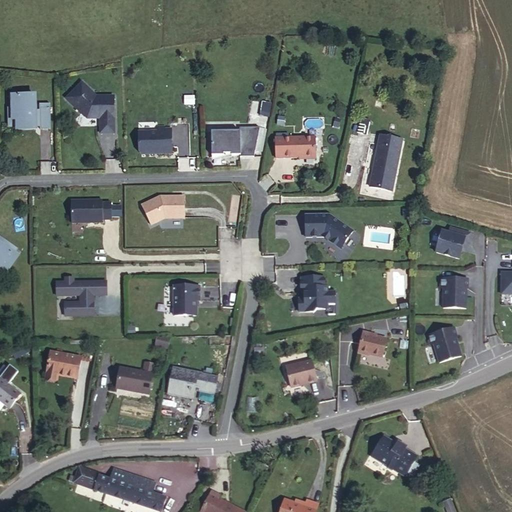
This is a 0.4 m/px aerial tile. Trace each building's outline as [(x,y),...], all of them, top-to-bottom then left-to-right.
[(67,100),(87,120),(100,119),(100,135),(114,134),(113,98),(96,98),(82,84),(67,100)] [(35,97),(14,97),(14,109),(14,111),(11,110),(11,122),(19,121),(18,124),(19,131),(36,131),(36,128),(36,117),(33,117),(33,112),(36,112),(36,111),(35,97)] [(51,108),(40,108),(40,111),(41,128),(41,131),(51,130),(51,108)] [(14,109),(8,109),(9,124),(15,124),(18,124),(19,121),(11,122),(11,110),(14,111),(14,109)] [(368,132),(369,117),(359,116),(358,131),(368,132)] [(137,134),(137,153),(142,155),(153,155),(153,154),(158,154),(158,155),(172,155),(172,130),(162,130),(162,128),(156,128),(156,133),(137,134)] [(240,133),(211,133),(212,157),(221,157),(221,155),(229,155),(229,157),(238,157),(238,158),(252,158),(260,129),(240,130),(240,133)] [(381,138),(370,189),(392,194),(403,142),(381,138)] [(316,139),(276,140),(276,160),(316,159),(316,139)] [(44,162),(44,172),(56,172),(56,162),(44,162)] [(184,196),(160,197),(143,207),(153,226),(167,218),(186,217),(184,196)] [(87,223),(88,224),(104,224),(104,221),(112,221),(112,204),(103,204),(103,202),(72,202),(72,224),(83,224),(83,223),(87,223)] [(322,215),(306,216),(307,238),(323,238),(342,243),(350,222),(322,215)] [(449,235),(442,233),(436,255),(459,261),(462,251),(464,244),(468,245),(471,236),(451,230),(449,235)] [(0,270),(5,274),(16,258),(11,254),(15,249),(2,240),(0,242),(0,270)] [(511,272),(502,272),(501,295),(511,294),(511,272)] [(65,283),(57,283),(57,297),(80,297),(80,304),(65,304),(65,317),(94,317),(93,296),(107,296),(106,283),(74,283),(74,279),(65,279),(65,283)] [(323,280),(300,281),(300,296),(304,296),(304,301),(297,301),(298,315),(313,314),(315,313),(324,312),(324,307),(326,307),(333,307),(333,295),(326,295),(326,290),(323,291),(323,280)] [(441,280),(440,291),(443,291),(443,311),(466,310),(466,295),(466,290),(467,291),(468,281),(441,280)] [(198,288),(172,288),(172,318),(195,318),(195,302),(198,302),(198,288)] [(408,308),(407,301),(400,302),(402,309),(408,308)] [(427,338),(430,348),(433,347),(440,366),(461,358),(456,344),(457,343),(452,330),(427,338)] [(372,336),(363,334),(357,355),(369,358),(369,357),(382,360),(387,341),(372,337),(372,336)] [(168,339),(154,339),(154,348),(168,348),(168,339)] [(78,358),(50,353),(45,379),(56,381),(57,376),(74,380),(78,358)] [(311,364),(286,370),(291,391),(302,388),(302,386),(316,382),(311,364)] [(144,365),(142,374),(151,376),(153,367),(144,365)] [(173,369),(169,386),(175,387),(173,396),(194,400),(195,392),(196,388),(199,388),(199,392),(208,394),(210,383),(216,384),(217,378),(173,369)] [(142,374),(122,371),(118,389),(148,395),(151,376),(142,374)] [(0,379),(0,401),(10,409),(21,395),(6,384),(0,379)] [(214,395),(216,384),(210,383),(208,394),(214,395)] [(396,447),(384,440),(372,461),(388,470),(387,471),(392,474),(392,472),(405,479),(414,464),(401,457),(404,451),(405,449),(397,444),(396,447)] [(417,459),(404,451),(401,457),(414,464),(417,459)] [(95,490),(99,477),(99,475),(80,469),(74,484),(95,490)] [(111,481),(151,495),(155,484),(112,470),(109,481),(111,481)] [(109,481),(99,477),(95,490),(106,494),(111,481),(109,481)] [(151,495),(111,481),(106,494),(158,511),(161,511),(165,500),(151,495)] [(218,496),(212,493),(202,511),(241,511),(217,499),(218,496)] [(289,511),(294,504),(285,501),(281,511),(289,511)] [(305,508),(294,504),(289,511),(315,511),(318,506),(307,502),(305,508)]
